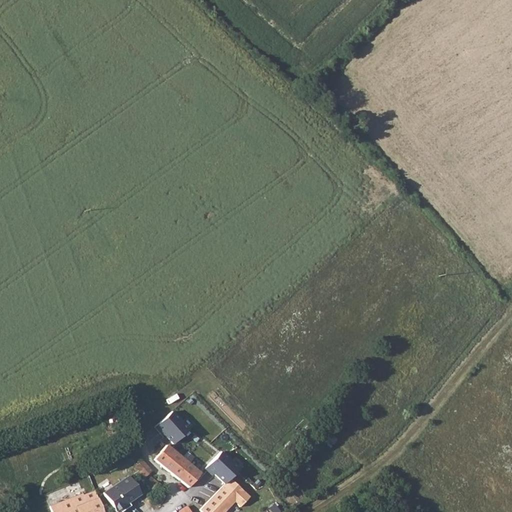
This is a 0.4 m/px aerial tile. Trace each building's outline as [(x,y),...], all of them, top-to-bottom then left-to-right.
[(173,445),(190,429),(173,410),(155,426),(173,445)] [(156,458),(155,460),(187,488),(191,483),(200,491),(194,498),(200,503),(207,496),(210,500),(225,483),(213,471),(207,477),(194,466),(180,455),(168,444),(156,458)] [(152,470),(142,459),(134,466),(145,477),(152,470)] [(117,511),(119,511),(144,495),(129,474),(103,493),(117,511)] [(157,482),(151,477),(149,477),(140,488),(147,494),(153,487),(157,482)] [(210,500),(205,504),(213,511),(217,511),(224,504),(220,501),(231,489),(225,483),(210,500)] [(104,511),(96,490),(85,494),(84,492),(49,505),(51,511),(104,511)]
